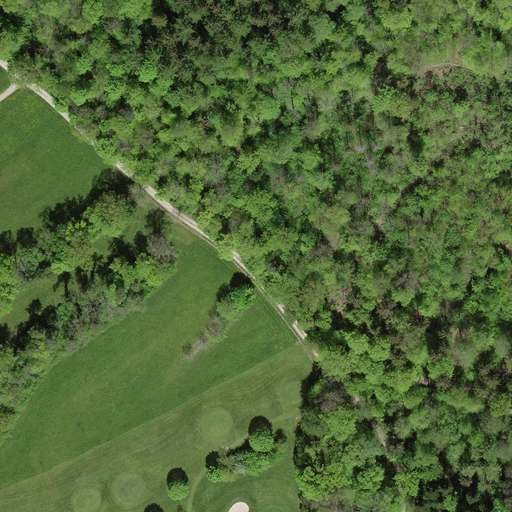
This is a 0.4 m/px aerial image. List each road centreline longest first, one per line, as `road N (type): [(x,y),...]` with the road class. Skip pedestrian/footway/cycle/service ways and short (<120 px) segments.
road 1 (track): [(24,78),(304,318),(351,382),(392,476),(390,511)]
road 2 (track): [(338,366),(427,360),(511,396)]
